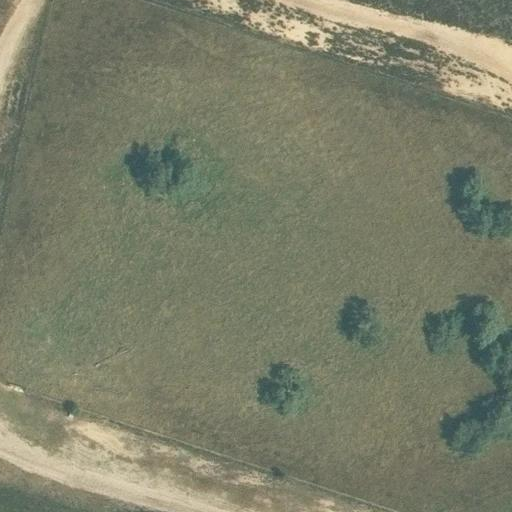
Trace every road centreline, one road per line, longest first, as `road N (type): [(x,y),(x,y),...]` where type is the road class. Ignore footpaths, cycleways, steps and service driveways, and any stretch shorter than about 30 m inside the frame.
road 1 (track): [(511,72),(468,47),(302,0)]
road 2 (track): [(0,446),(206,511)]
